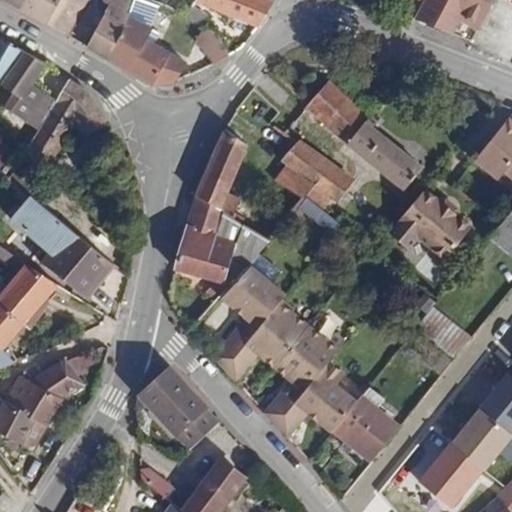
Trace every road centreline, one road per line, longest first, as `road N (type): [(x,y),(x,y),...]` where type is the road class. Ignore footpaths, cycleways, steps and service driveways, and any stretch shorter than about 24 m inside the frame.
road 1 (residential): [(511,306),(345,511)]
road 2 (residential): [(318,511),(147,311)]
road 3 (tertiary): [(292,23),(325,22),(511,86)]
road 4 (tertiary): [(46,511),(117,401),(147,311)]
road 5 (residential): [(150,117),(0,17)]
road 6 (tertiary): [(147,311),(168,186)]
